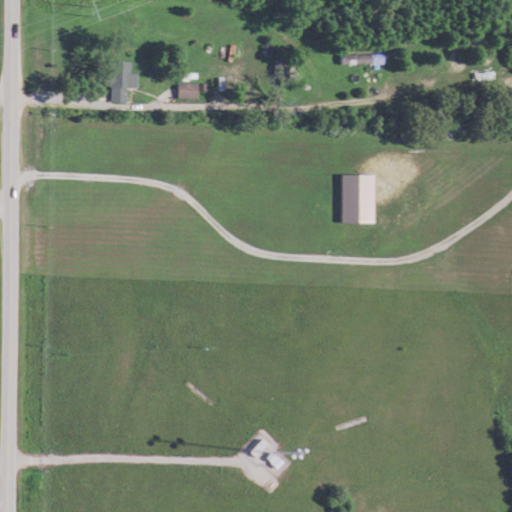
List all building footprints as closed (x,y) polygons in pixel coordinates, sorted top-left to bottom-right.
[(333,57),(333,67),(377,67),(377,57),(333,57)] [(269,80),(293,80),(293,58),(269,58),(269,80)] [(124,63),(101,63),(101,85),(104,85),(104,103),(123,103),(123,94),(132,94),(132,74),(124,74),(124,63)] [(171,99),(193,99),(193,83),(171,83),(171,99)] [(274,461),(250,439),(240,450),(264,472),(274,461)]
